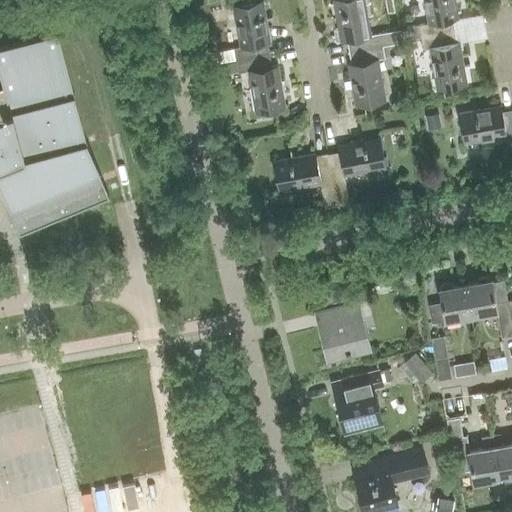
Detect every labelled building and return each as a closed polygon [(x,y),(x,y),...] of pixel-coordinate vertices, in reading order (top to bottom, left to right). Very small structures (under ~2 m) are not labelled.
[(349,52),(382,46),(403,42),(401,30),(371,36),(363,0),(335,0),(333,0),(341,41),(347,40),(349,52)] [(421,37),(453,31),(451,20),(458,18),(454,0),(424,0),(429,24),(406,28),(408,39),(421,37)] [(236,62),(269,55),(267,44),(271,43),(263,1),(233,7),(241,48),(234,49),(236,62)] [(453,31),(421,37),(424,50),(429,49),(437,89),(466,84),(459,43),(456,43),(453,31)] [(0,191),(18,235),(108,198),(83,147),(59,35),(0,48),(0,76),(3,88),(0,89),(0,191)] [(382,46),(349,52),(351,64),(347,65),(355,107),(386,101),(378,60),(385,58),(382,46)] [(269,55),(236,62),(238,74),(248,72),(256,113),(286,108),(278,66),(272,68),(269,55)] [(511,144),(511,111),(501,113),(500,107),(459,114),(464,144),(506,136),(508,146),(511,144)] [(442,126),(439,113),(425,115),(427,129),(442,126)] [(328,156),(337,205),(349,203),(347,186),(345,176),(386,169),(380,139),(339,147),(340,154),(328,156)] [(337,205),(328,156),(316,158),(315,154),(274,161),(279,191),(320,183),(322,191),(324,207),(337,205)] [(477,281),(464,284),(470,317),(495,313),(495,316),(497,316),(501,337),(511,334),(511,330),(506,301),(502,280),(490,282),(490,279),(489,276),(477,278),(477,281)] [(470,317),(464,284),(452,286),(452,283),(440,285),(441,288),(438,288),(440,301),(429,303),(433,324),(445,322),(470,317)] [(370,348),(363,319),(359,303),(335,309),(314,313),(318,330),(325,359),(370,348)] [(438,379),(451,377),(443,335),(431,338),(438,379)] [(434,372),(417,352),(399,367),(412,382),(418,376),(423,381),(434,372)] [(378,371),(340,381),(332,383),(343,426),(380,416),(373,388),(382,385),(381,383),(391,381),(388,369),(378,371)] [(466,436),(453,438),(458,471),(471,469),(473,484),(475,484),(475,486),(488,484),(487,481),(499,479),(495,447),(493,436),(482,438),(484,449),(468,451),(466,436)] [(511,443),(495,447),(499,479),(511,477),(511,480),(511,479),(511,443)] [(395,506),(389,483),(428,474),(422,449),(352,466),(362,511),(369,511),(376,510),(378,511),(380,511),(381,511),(383,511),(384,508),(395,506)] [(452,511),(455,499),(438,496),(435,511),(452,511)]
